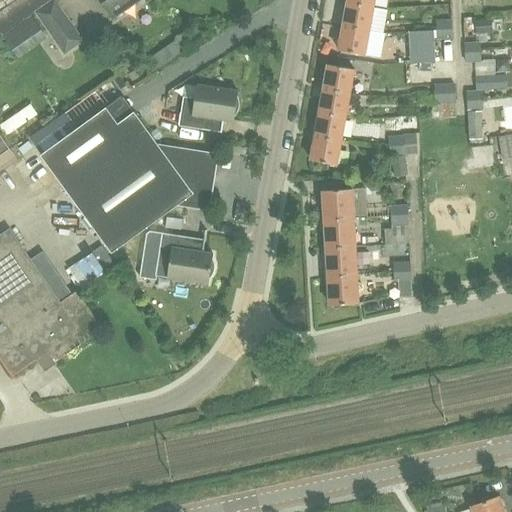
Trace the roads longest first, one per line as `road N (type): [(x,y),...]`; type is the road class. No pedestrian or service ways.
road 1 (residential): [(242,325),(305,0)]
road 2 (residential): [(0,441),(177,395),(209,371),(242,325)]
road 3 (tertiary): [(511,446),(240,506)]
road 4 (residential): [(242,325),(308,346),(511,302)]
